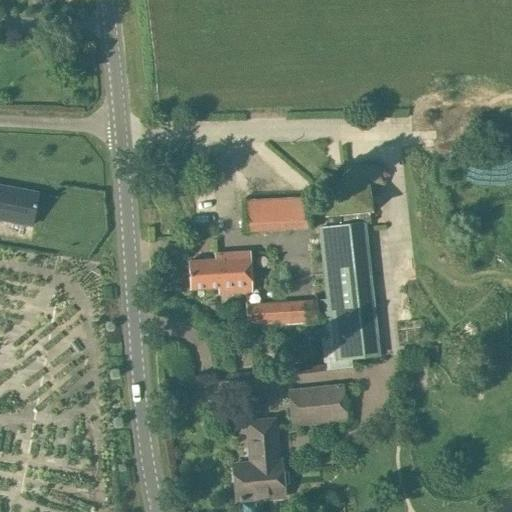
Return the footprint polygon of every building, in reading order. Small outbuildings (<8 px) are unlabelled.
[(331,214),(332,226),(317,227),(332,362),(379,356),(364,224),(370,223),(369,210),(364,167),(344,169),(338,186),(324,194),(327,215),(331,214)] [(0,186),(0,220),(31,226),(37,193),(0,186)] [(244,200),(246,234),(309,230),(307,196),(244,200)] [(252,291),(249,252),(214,254),(215,260),(188,262),(189,289),(217,287),(218,293),(252,291)] [(343,384),(287,389),(291,427),(346,421),(343,384)] [(243,420),(248,463),(233,464),(236,501),(284,496),(280,460),(276,417),(243,420)]
